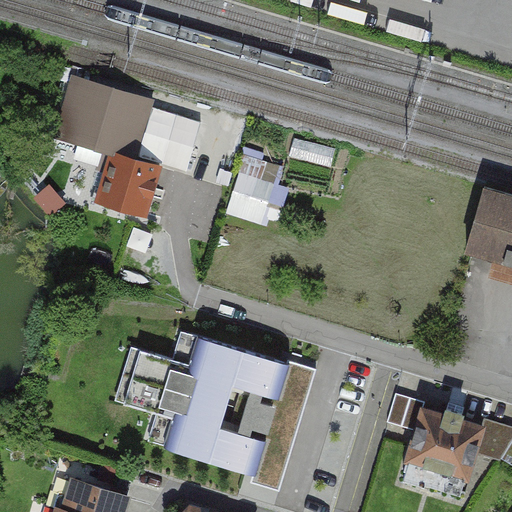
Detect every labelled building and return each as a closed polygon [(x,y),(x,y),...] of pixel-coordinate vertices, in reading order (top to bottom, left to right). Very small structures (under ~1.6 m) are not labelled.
[(57,136),(139,162),(158,103),(75,77),(57,136)] [(282,182),(288,160),(247,148),(229,212),(268,223),(274,202),(287,206),(293,185),(282,182)] [(96,205),(150,221),(165,171),(112,154),(96,205)] [(463,258),(511,271),(511,196),(483,189),(463,258)] [(236,362),(108,322),(78,420),(282,484),(317,370),(241,346),(236,362)] [(421,402),(395,395),(387,422),(413,429),(421,402)] [(471,482),(487,425),(421,406),(405,463),(471,482)] [(511,442),(502,460),(511,465),(511,442)] [(127,511),(133,492),(73,473),(63,505),(86,511),(127,511)] [(86,511),(57,503),(54,511),(86,511)]
